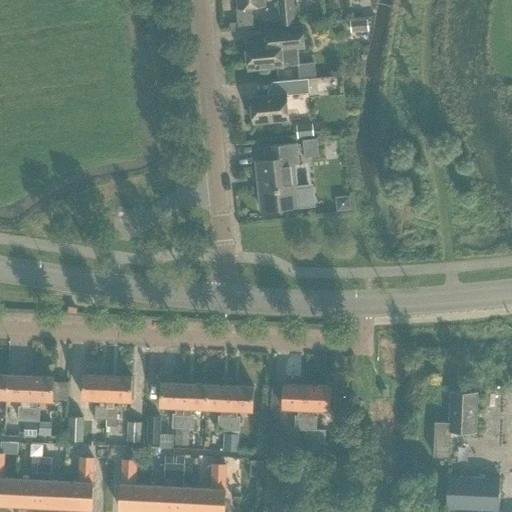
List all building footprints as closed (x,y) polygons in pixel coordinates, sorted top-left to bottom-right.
[(238,29),(253,28),(251,8),(264,6),(263,0),(237,0),(238,8),(236,8),(238,29)] [(278,0),(280,25),(294,24),(292,0),(278,0)] [(368,19),(349,20),(350,32),(368,31),(368,19)] [(302,27),(271,29),(273,41),(245,44),(248,70),(284,67),(284,66),(297,65),(299,65),(297,43),(304,42),(302,27)] [(298,78),(315,76),(314,62),(299,64),(299,65),(297,65),(298,78)] [(289,121),(286,95),(309,93),(308,79),(276,82),(277,95),(250,98),(253,124),(289,121)] [(298,138),(314,136),(312,124),(296,125),(298,138)] [(317,139),(302,140),(304,157),(319,155),(317,139)] [(312,206),(310,188),(296,189),(293,164),(299,164),(297,144),(261,147),(261,149),(266,148),(267,160),(261,161),(263,185),(259,186),(262,211),(312,206)] [(349,196),(335,197),(336,211),(350,210),(349,196)] [(28,420),(31,376),(8,375),(6,399),(22,400),(22,407),(19,407),(18,419),(28,420)] [(95,419),(106,420),(108,376),(84,375),(83,399),(100,399),(100,407),(96,406),(95,419)] [(54,377),(31,376),(28,420),(38,420),(39,408),(36,408),(36,400),(53,401),(54,377)] [(131,401),(132,377),(108,376),(106,420),(116,420),(117,407),(113,407),(113,400),(131,401)] [(173,414),(173,427),(175,427),(175,445),(182,445),(183,428),(185,383),(161,382),(160,406),(176,407),(176,415),(173,414)] [(185,383),(183,428),(182,445),(188,446),(189,428),(193,428),(193,415),(190,415),(191,408),(206,409),(207,385),(185,383)] [(295,429),(305,429),(307,385),(284,384),(283,408),(299,409),(299,416),(296,416),(295,429)] [(219,417),(218,429),(228,430),(230,386),(207,385),(206,409),(222,409),(222,417),(219,417)] [(307,429),(306,454),(325,454),(325,439),(315,439),(316,417),(313,417),(313,410),(330,410),(331,386),(307,385),(305,429),(307,429)] [(253,411),(254,387),(230,386),(228,430),(238,430),(239,417),(236,417),(236,410),(253,411)] [(451,431),(475,432),(476,392),(452,391),(450,423),(435,422),(434,456),(450,457),(451,431)] [(68,440),(83,441),(84,417),(69,416),(68,440)] [(147,444),(160,444),(161,418),(148,417),(147,444)] [(36,436),(37,422),(25,421),(25,435),(36,436)] [(127,441),(141,441),(141,422),(128,421),(127,441)] [(39,422),(39,435),(51,436),(51,422),(39,422)] [(331,451),(347,451),(348,430),(333,429),(331,451)] [(239,434),(224,434),(223,451),(239,452),(239,434)] [(0,504),(13,505),(14,479),(2,478),(4,454),(0,453),(0,504)] [(176,464),(175,464),(174,464),(174,480),(173,487),(171,511),(198,511),(199,488),(184,487),(185,464),(184,464),(185,455),(177,455),(176,464)] [(41,472),(42,457),(32,456),(31,472),(41,472)] [(52,458),(42,457),(41,472),(51,473),(52,458)] [(80,458),(79,482),(67,481),(65,508),(92,509),(93,483),(92,482),(93,458),(80,458)] [(120,510),(146,511),(147,485),(135,485),(136,460),(123,460),(122,484),(121,484),(120,510)] [(250,477),(262,477),(262,461),(250,461),(250,477)] [(207,466),(207,475),(212,476),(211,488),(199,488),(198,511),(224,511),(225,489),(226,465),(213,464),(213,466),(207,466)] [(447,508),(499,510),(500,478),(448,476),(447,508)] [(39,506),(41,480),(14,479),(13,505),(39,506)] [(67,481),(41,480),(39,506),(65,508),(67,481)] [(171,511),(173,487),(147,485),(146,511),(155,511),(171,511)]
